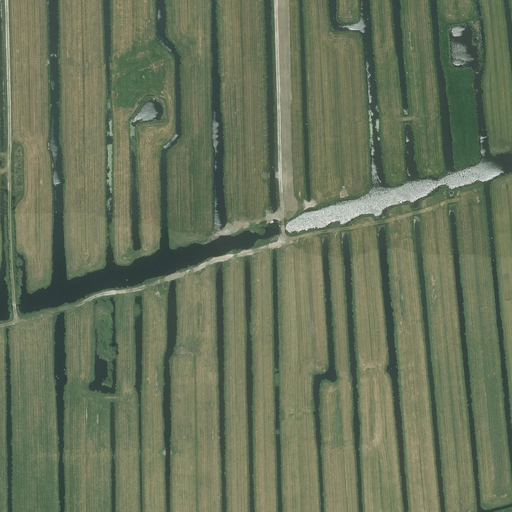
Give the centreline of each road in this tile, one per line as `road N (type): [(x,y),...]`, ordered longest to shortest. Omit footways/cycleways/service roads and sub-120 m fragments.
road 1 (track): [(15,322),(6,0)]
road 2 (track): [(283,242),(277,0)]
